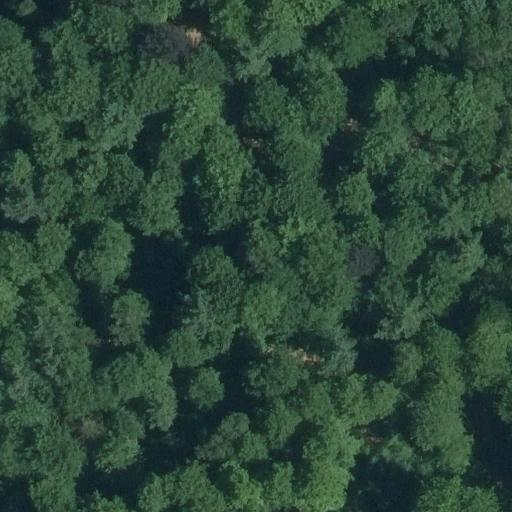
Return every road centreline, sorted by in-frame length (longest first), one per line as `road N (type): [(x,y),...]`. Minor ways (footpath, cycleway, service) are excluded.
road 1 (track): [(64,511),(511,292)]
road 2 (track): [(511,337),(367,0)]
